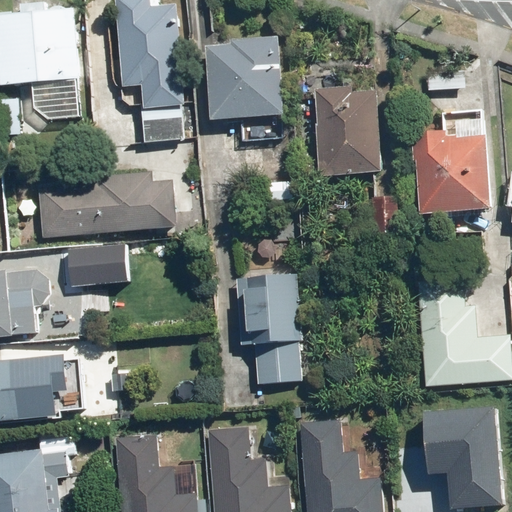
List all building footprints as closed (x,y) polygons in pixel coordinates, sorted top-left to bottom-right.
[(153,16),(151,0),(118,0),(127,88),(146,86),(147,105),(143,105),(146,143),(188,140),(185,106),(191,105),(182,13),(153,16)] [(86,80),(79,8),(0,15),(0,25),(6,87),(86,80)] [(289,117),(284,36),(236,40),(236,46),(210,48),(215,122),(289,117)] [(471,77),(430,77),(431,93),(471,92),(471,77)] [(387,173),(381,91),(355,93),(355,87),(317,90),(324,178),(387,173)] [(20,137),(20,100),(2,100),(3,137),(20,137)] [(488,134),(447,138),(446,131),(414,134),(422,215),(495,209),(488,134)] [(155,183),(154,172),(96,177),(96,183),(42,189),(46,238),(180,226),(176,181),(155,183)] [(296,207),(295,186),(263,186),(263,208),(296,207)] [(403,238),(401,196),(390,197),(372,198),(374,240),(403,238)] [(100,275),(98,245),(48,249),(49,271),(84,269),(84,277),(100,275)] [(12,273),(12,270),(0,271),(0,337),(41,333),(38,307),(44,306),(53,294),(52,280),(39,270),(12,273)] [(303,342),(297,274),(236,279),(242,346),(255,345),(258,384),(303,381),(299,342),(303,342)] [(463,307),(461,277),(416,281),(425,387),(511,379),(511,369),(509,335),(476,338),(474,306),(463,307)] [(0,417),(51,414),(49,391),(63,390),(61,355),(0,359),(0,417)] [(429,411),(434,471),(452,469),(456,505),(508,501),(500,405),(429,411)] [(308,423),(314,511),(391,511),(388,470),(364,472),(362,450),(348,451),(346,420),(308,423)] [(213,431),(219,511),(295,511),(293,478),(269,480),(268,458),(253,459),(251,428),(213,431)] [(65,511),(61,478),(73,476),(70,450),(75,450),(73,431),(45,434),(46,450),(0,455),(0,511),(65,511)] [(122,439),(127,511),(204,511),(203,487),(179,488),(177,466),(163,467),(160,436),(122,439)]
